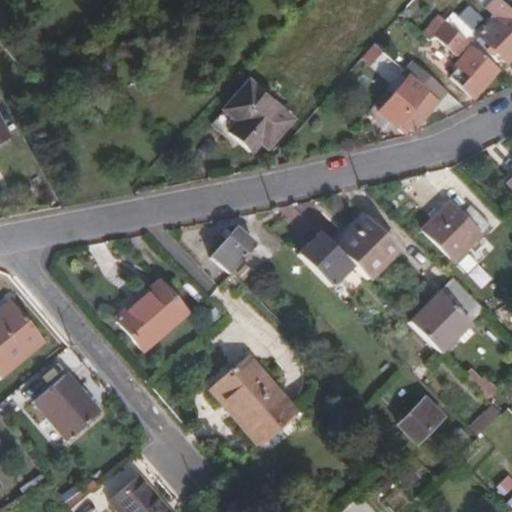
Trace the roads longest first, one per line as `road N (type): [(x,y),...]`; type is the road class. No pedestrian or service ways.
road 1 (residential): [(9,239),(371,167),(511,114)]
road 2 (residential): [(9,239),(184,455)]
